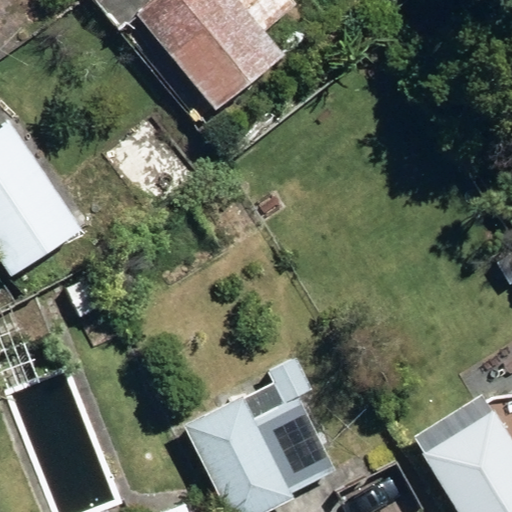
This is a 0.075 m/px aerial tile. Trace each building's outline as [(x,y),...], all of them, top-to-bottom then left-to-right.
[(305,0),(155,0),(141,12),(220,108),(324,23),(305,0)] [(83,218),(114,261),(209,192),(155,118),(60,187),(83,218)] [(11,120),(0,127),(0,246),(15,268),(83,218),(60,187),(11,120)] [(255,511),(353,456),(296,358),(184,422),(235,511),(255,511)] [(511,511),(511,420),(487,380),(412,425),(464,511),(511,511)] [(400,511),(393,499),(366,511),(400,511)]
